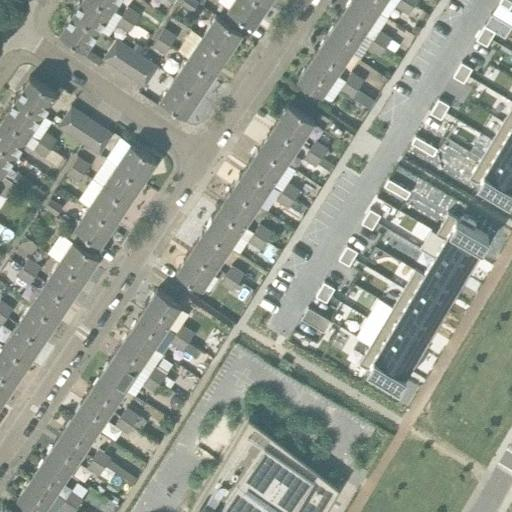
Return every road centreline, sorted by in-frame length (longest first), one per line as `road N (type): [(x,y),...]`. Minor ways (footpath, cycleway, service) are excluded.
road 1 (residential): [(0,460),(201,158)]
road 2 (residential): [(201,158),(11,31)]
road 3 (residential): [(201,158),(307,0)]
